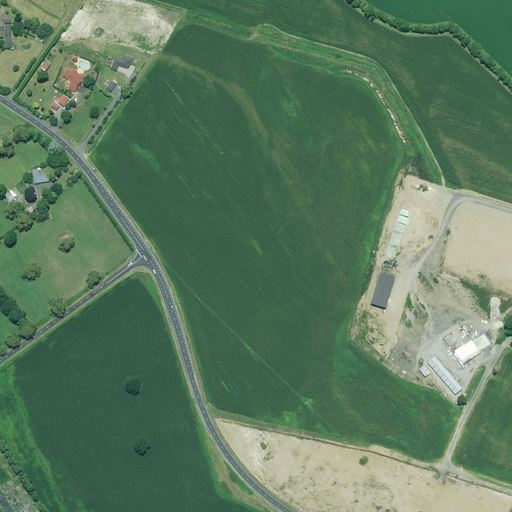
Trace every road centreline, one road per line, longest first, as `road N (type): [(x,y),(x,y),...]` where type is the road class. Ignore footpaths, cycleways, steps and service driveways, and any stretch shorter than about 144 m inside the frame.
road 1 (tertiary): [(146,254),(220,445),(288,511)]
road 2 (tertiary): [(0,98),(69,150),(146,254)]
road 3 (unclassified): [(146,254),(0,361)]
